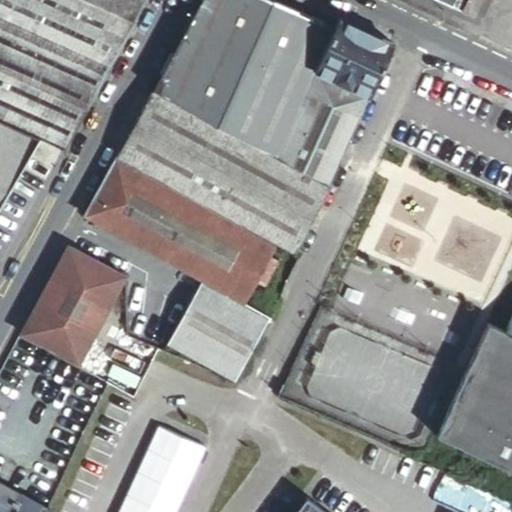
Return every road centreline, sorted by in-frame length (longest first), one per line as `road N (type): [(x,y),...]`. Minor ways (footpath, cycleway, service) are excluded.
road 1 (tertiary): [(169,0),(0,320)]
road 2 (tertiary): [(358,0),(511,76)]
